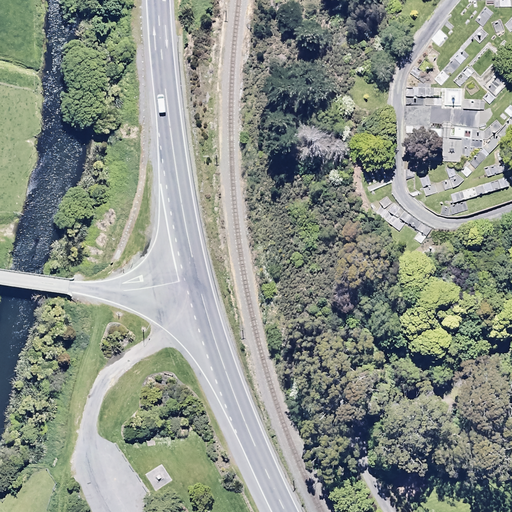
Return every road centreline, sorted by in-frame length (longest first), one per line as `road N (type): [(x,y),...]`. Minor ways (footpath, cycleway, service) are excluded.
road 1 (trunk): [(195,276),(158,0)]
road 2 (trunk): [(284,511),(229,385),(195,276)]
road 3 (tertiary): [(195,276),(119,291),(0,276)]
